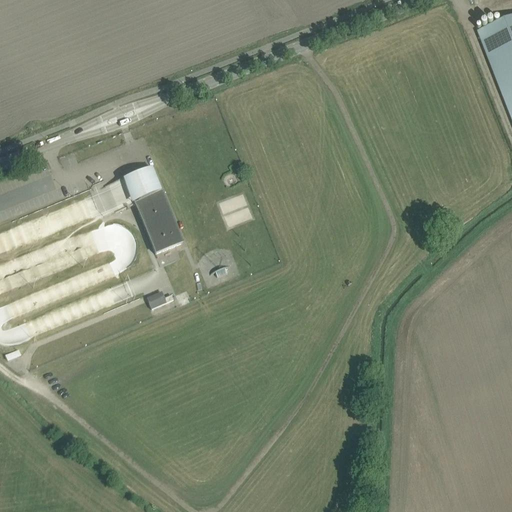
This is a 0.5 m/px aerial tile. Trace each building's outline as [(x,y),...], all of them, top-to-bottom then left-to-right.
[(511,20),(478,34),(511,121),(511,20)] [(135,205),(140,203),(130,177),(105,187),(115,213),(135,205)] [(183,245),(166,203),(162,194),(140,203),(135,205),(155,256),(183,245)] [(151,311),(164,306),(160,296),(147,302),(151,311)] [(18,350),(5,356),(8,363),(21,357),(18,350)]
